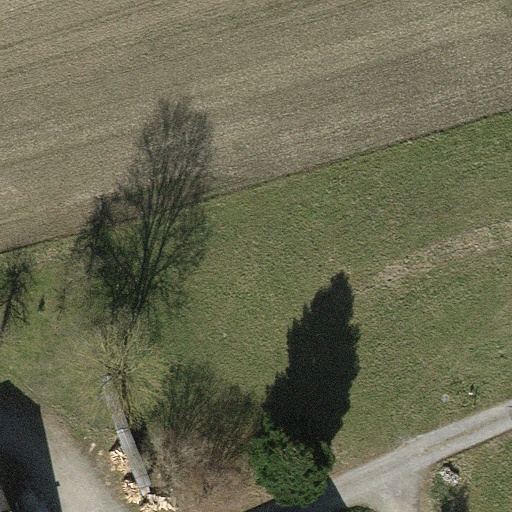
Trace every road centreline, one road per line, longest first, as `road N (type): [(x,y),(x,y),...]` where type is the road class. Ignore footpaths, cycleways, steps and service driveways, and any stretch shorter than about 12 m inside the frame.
road 1 (track): [(283,511),(511,421)]
road 2 (track): [(0,432),(24,435),(122,511)]
